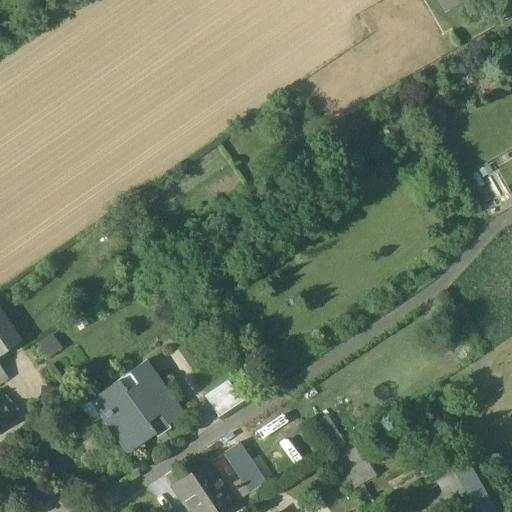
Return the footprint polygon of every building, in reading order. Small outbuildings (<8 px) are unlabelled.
[(465,0),(438,0),(444,11),(465,0)] [(0,313),(0,355),(20,342),(0,313)] [(183,415),(145,361),(93,398),(103,413),(100,415),(103,419),(106,417),(130,451),(183,415)] [(226,383),(205,397),(220,418),(251,397),(243,385),(233,392),(226,383)] [(10,403),(8,405),(4,400),(0,403),(10,415),(16,410),(10,403)] [(0,403),(0,423),(10,415),(0,403)] [(329,458),(356,499),(366,492),(362,485),(375,477),(365,461),(363,461),(352,444),(329,458)] [(262,484),(236,445),(221,454),(247,494),(262,484)] [(220,511),(232,504),(206,465),(171,488),(187,511),(220,511)] [(489,511),(462,465),(452,471),(459,485),(466,496),(474,511),(489,511)] [(459,485),(446,493),(452,504),(466,496),(459,485)]
